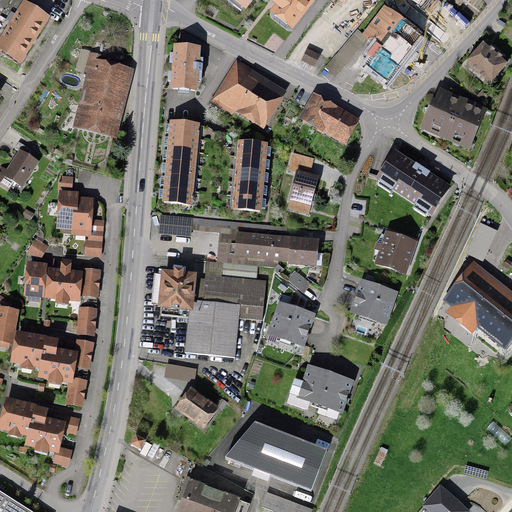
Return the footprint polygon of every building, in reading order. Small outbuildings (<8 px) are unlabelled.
[(29,1),(27,0),(0,0),(0,47),(26,6),(29,1)] [(235,0),(247,9),(253,0),(235,0)] [(293,26),(312,0),(278,0),(275,4),(279,7),(275,12),(293,26)] [(46,19),(26,6),(0,47),(0,49),(20,62),(33,40),(46,19)] [(388,83),(422,40),(386,11),(367,34),(385,48),(383,50),(378,46),(369,56),(375,61),(369,68),(388,83)] [(470,66),(488,82),(505,64),(487,47),(470,66)] [(173,91),(195,93),(198,51),(176,49),(173,91)] [(314,66),(318,56),(308,51),(303,61),(309,63),(314,66)] [(110,131),(126,72),(101,66),(103,57),(90,54),(87,63),(96,65),(80,124),(110,131)] [(262,122),(278,96),(255,82),(236,69),(215,103),(228,112),(233,104),(262,122)] [(428,125),(470,143),(483,114),(468,107),(441,95),(432,116),(428,125)] [(317,101),(307,119),(344,139),(354,121),(346,117),(327,106),(317,101)] [(161,202),(191,205),(198,129),(169,126),(168,132),(168,136),(167,142),(167,150),(166,157),(165,162),(165,169),(164,176),(163,182),(163,188),(162,196),(161,202)] [(31,150),(19,142),(15,148),(21,152),(15,161),(5,175),(21,186),(37,163),(27,156),(31,150)] [(263,179),(264,172),(264,166),(265,159),(265,153),(266,146),(239,143),(232,209),(260,212),(261,204),(261,198),(262,192),(262,185),(263,179)] [(312,159),(293,154),(289,171),(308,176),(312,159)] [(432,212),(447,189),(427,176),(425,179),(418,174),(412,171),(414,168),(395,155),(380,179),(432,212)] [(308,205),(315,179),(298,175),(290,200),(308,205)] [(63,191),(72,191),(73,178),(63,178),(63,191)] [(91,202),(75,201),(75,196),(60,195),(58,225),(70,226),(74,226),(73,231),(76,231),(89,232),(91,202)] [(199,219),(162,216),(160,233),(189,236),(190,227),(198,228),(199,224),(199,219)] [(288,228),(199,219),(199,224),(287,233),(288,228)] [(483,262),(497,232),(480,225),(467,254),(483,262)] [(238,255),(291,260),(291,263),(315,265),(316,255),(317,243),(240,236),(239,246),(238,255)] [(404,273),(414,244),(399,239),(388,236),(384,246),(378,244),(376,251),(382,253),(378,265),(404,273)] [(48,248),(36,241),(29,252),(41,260),(48,248)] [(101,242),(88,241),(86,256),(100,257),(101,242)] [(70,263),(62,262),(61,272),(51,271),(48,298),(78,300),(80,274),(69,273),(70,263)] [(222,276),(257,280),(259,267),(223,263),(222,276)] [(46,267),(29,265),(25,295),(42,297),(46,267)] [(85,271),(83,300),(97,301),(99,272),(85,271)] [(502,344),(511,331),(511,302),(473,271),(452,297),(461,304),(453,314),(470,327),(477,317),(487,325),(484,330),(502,344)] [(296,273),(288,282),(302,293),(309,284),(296,273)] [(192,278),(164,276),(160,316),(188,319),(189,300),(192,278)] [(184,354),(234,359),(239,319),(261,322),(266,283),(206,277),(205,289),(204,302),(189,300),(188,319),(186,337),(184,354)] [(394,295),(365,285),(355,314),(384,323),(394,295)] [(81,304),(78,334),(93,335),(96,306),(81,304)] [(269,336),(303,347),(314,317),(279,305),(269,336)] [(16,314),(0,310),(0,340),(10,342),(16,314)] [(49,342),(18,336),(13,361),(43,367),(41,376),(70,383),(71,375),(73,370),(75,356),(63,354),(48,350),(49,342)] [(92,345),(77,342),(75,356),(73,370),(87,372),(92,345)] [(352,383),(309,369),(304,384),(296,382),(289,404),(306,410),(309,402),(328,408),(325,417),(339,421),(352,383)] [(87,379),(71,375),(70,383),(66,404),(81,407),(87,379)] [(220,412),(194,396),(183,415),(209,431),(220,412)] [(51,425),(34,421),(36,410),(7,403),(1,428),(30,435),(28,444),(57,451),(58,449),(62,431),(63,428),(51,425)] [(78,420),(66,417),(64,424),(63,428),(62,431),(75,434),(76,431),(77,427),(77,424),(78,420)] [(327,452),(257,425),(230,459),(311,492),(327,452)] [(130,445),(141,451),(146,442),(135,436),(130,445)] [(71,452),(58,449),(57,451),(54,463),(68,467),(71,452)] [(184,503),(179,511),(235,511),(239,503),(215,494),(217,491),(187,479),(179,501),(184,503)] [(456,502),(441,488),(426,505),(433,511),(466,511),(467,511),(456,502)] [(31,511),(0,492),(0,511),(31,511)] [(311,511),(312,510),(268,493),(263,507),(274,511),(311,511)]
